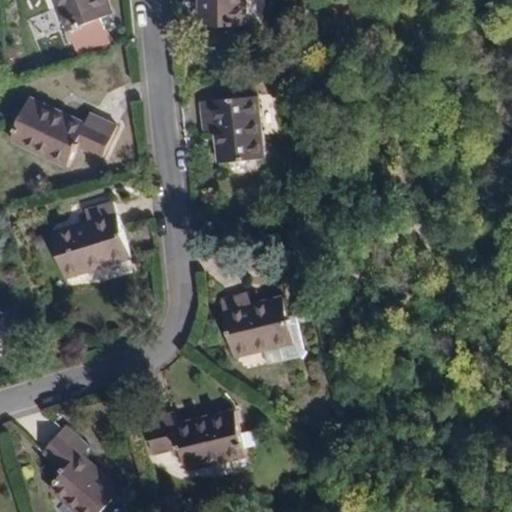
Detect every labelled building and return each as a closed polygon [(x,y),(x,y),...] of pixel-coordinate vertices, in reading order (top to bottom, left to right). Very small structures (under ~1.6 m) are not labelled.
[(53,0),(66,32),(109,17),(103,0),(53,0)] [(194,0),(195,27),(239,25),(238,0),(194,0)] [(263,157),(257,93),(199,99),(202,130),(213,129),(218,162),(263,157)] [(66,167),(75,147),(99,158),(113,127),(87,115),(83,125),(28,100),(9,143),(66,167)] [(50,236),(62,276),(129,257),(114,203),(84,212),(88,224),(50,236)] [(233,361),(294,344),(282,298),(250,307),(246,290),(216,298),(233,361)] [(237,407),(180,423),(178,413),(147,420),(155,453),(182,447),(188,469),(249,452),(237,407)] [(49,488),(75,511),(104,511),(123,491),(81,454),(89,445),(68,426),(44,453),(65,471),(49,488)]
